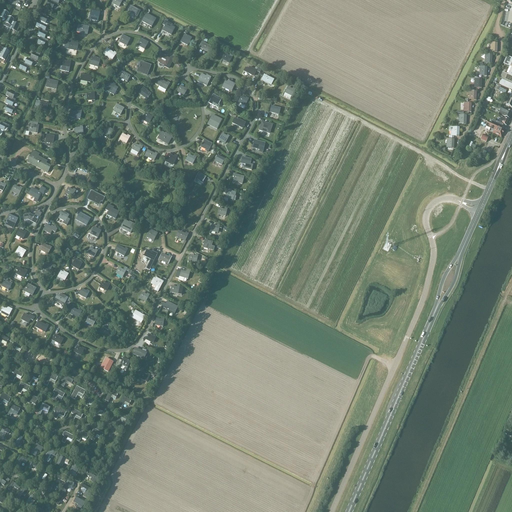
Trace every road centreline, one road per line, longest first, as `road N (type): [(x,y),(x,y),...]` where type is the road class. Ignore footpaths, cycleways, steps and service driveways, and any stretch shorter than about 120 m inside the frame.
road 1 (unclassified): [(479,210),(444,198),(425,214),(433,252),(421,302),(330,511)]
road 2 (track): [(134,511),(107,498),(149,409),(311,490)]
road 3 (track): [(149,409),(218,265),(333,324)]
road 4 (track): [(414,511),(511,280)]
road 5 (primary): [(348,511),(435,309)]
road 6 (track): [(394,365),(366,360),(302,511)]
road 7 (track): [(312,95),(470,182)]
road 8 (track): [(196,225),(153,219),(64,173)]
